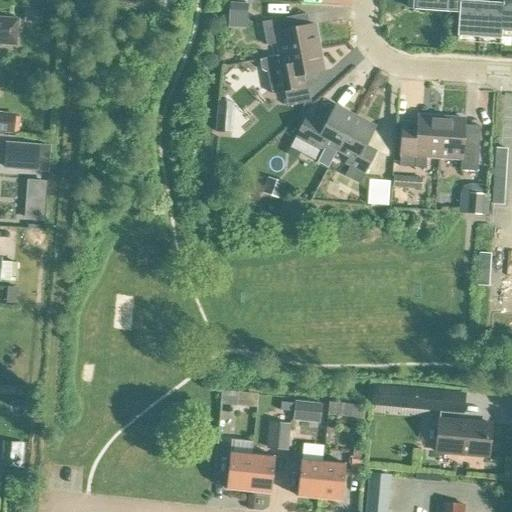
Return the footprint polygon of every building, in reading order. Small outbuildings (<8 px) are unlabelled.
[(501,33),(511,33),(511,0),(502,0),(502,4),(448,0),(412,0),(412,10),(458,13),(457,37),(501,40),(501,33)] [(247,20),(248,4),(229,3),(228,19),(247,20)] [(41,24),(42,11),(25,10),(24,23),(41,24)] [(306,14),(288,18),(261,23),(266,46),(277,44),(279,56),(319,49),(314,25),(308,26),(306,14)] [(0,18),(0,46),(17,47),(18,19),(0,18)] [(279,56),(279,57),(259,60),(261,71),(264,73),(266,72),(270,95),(284,92),(287,108),(311,103),(305,75),(323,72),(319,49),(279,56)] [(29,128),(47,129),(50,101),(31,99),(29,128)] [(336,152),(355,117),(334,106),(324,125),(306,115),(294,138),(322,152),(325,146),(336,152)] [(215,133),(231,135),(233,108),(217,107),(215,133)] [(0,113),(0,134),(13,136),(13,135),(18,135),(20,118),(15,118),(16,115),(0,113)] [(376,127),(355,117),(336,152),(347,158),(344,164),(364,175),(376,152),(365,147),(376,127)] [(417,117),(417,125),(402,124),(399,167),(425,169),(426,158),(438,159),(441,118),(417,117)] [(441,118),(438,159),(460,160),(460,171),(477,172),(480,127),(464,126),(465,120),(441,118)] [(52,147),(6,143),(4,171),(49,175),(52,147)] [(492,205),(503,205),(506,149),(496,149),(492,205)] [(392,189),(421,190),(422,179),(393,177),(392,189)] [(267,178),(261,195),(277,201),(283,183),(267,178)] [(27,181),(26,195),(45,196),(46,182),(27,181)] [(468,185),(463,187),(459,194),(458,214),(488,215),(489,196),(481,195),(482,185),(468,185)] [(368,193),(367,205),(377,205),(378,193),(368,193)] [(0,258),(0,281),(11,282),(11,280),(15,280),(17,264),(1,262),(2,259),(0,258)] [(493,285),(494,275),(474,274),(473,284),(493,285)] [(491,319),(492,309),(472,307),(471,317),(491,319)] [(471,327),(491,329),(491,319),(471,317),(471,327)] [(383,386),(381,406),(405,408),(407,388),(383,386)] [(238,393),(221,391),(220,405),(236,407),(238,393)] [(295,401),(292,421),(319,424),(321,404),(295,401)] [(292,412),(293,404),(281,402),(280,411),(292,412)] [(362,419),(363,405),(329,402),(327,416),(362,419)] [(438,420),(436,453),(487,457),(490,425),(438,420)] [(268,422),(266,449),(287,451),(290,424),(268,422)] [(3,442),(1,468),(22,470),(24,444),(3,442)] [(353,449),(352,459),(360,460),(361,450),(353,449)] [(252,455),(229,452),(226,490),(248,492),(252,455)] [(274,457),(252,455),(248,492),(270,494),(274,457)] [(322,462),(300,460),(296,497),(319,499),(322,462)] [(359,460),(351,460),(350,472),(362,473),(363,467),(359,466),(359,460)] [(345,464),(322,462),(319,499),(341,501),(345,464)] [(365,511),(387,511),(389,492),(368,490),(365,511)] [(462,511),(463,505),(437,503),(436,511),(462,511)]
